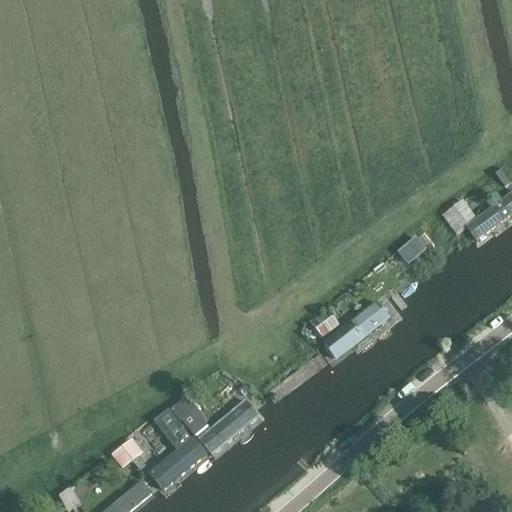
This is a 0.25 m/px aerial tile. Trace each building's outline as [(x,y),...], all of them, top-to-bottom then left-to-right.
[(511,185),(511,182),(504,171),(496,176),(506,190),(511,185)] [(511,217),(511,195),(466,229),(476,243),(511,217)] [(336,363),(390,321),(376,304),(323,346),(336,363)] [(339,326),(328,313),(315,322),(326,335),(339,326)] [(318,374),(311,364),(266,396),(273,406),(318,374)] [(187,395),(174,406),(187,421),(190,419),(201,432),(210,425),(203,408),(187,395)] [(261,419),(247,403),(200,442),(213,458),(261,419)] [(154,423),(177,453),(192,441),(169,412),(154,423)] [(209,457),(195,440),(151,476),(166,493),(209,457)] [(132,442),(112,458),(123,471),(133,463),(143,455),(132,442)] [(135,511),(154,497),(142,483),(107,511),(135,511)] [(81,507),(71,489),(65,493),(75,510),(81,507)]
